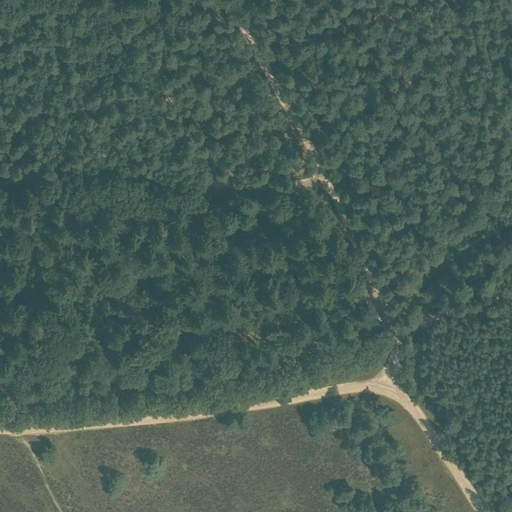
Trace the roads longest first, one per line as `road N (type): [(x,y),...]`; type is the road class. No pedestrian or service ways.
road 1 (track): [(217,0),(341,199),(397,345),(506,511)]
road 2 (track): [(0,425),(130,422),(385,386),(404,398),(477,511)]
road 3 (track): [(17,0),(59,391)]
road 4 (track): [(139,4),(228,374)]
road 5 (track): [(59,391),(209,378),(393,321)]
road 6 (track): [(0,175),(96,163),(258,174),(324,168)]
road 7 (track): [(390,0),(441,116),(511,120)]
road 8 (track): [(61,0),(217,0)]
road 9 (track): [(398,334),(511,288)]
